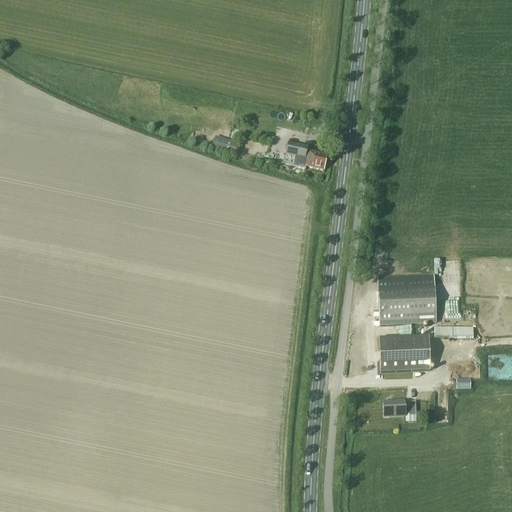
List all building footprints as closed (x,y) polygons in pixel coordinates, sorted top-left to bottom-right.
[(240,145),(215,138),(211,149),(237,157),(240,145)] [(308,149),(288,145),(285,156),(308,161),(306,168),(324,171),(327,156),(307,153),(308,149)] [(433,278),(376,281),(379,328),(435,325),(433,278)] [(472,338),(472,328),(433,328),(434,338),(472,338)] [(429,373),(428,338),(378,340),(379,375),(429,373)] [(470,390),(469,379),(455,380),(456,391),(470,390)] [(416,416),(414,401),(408,401),(408,406),(404,406),(404,402),(382,403),(383,418),(405,416),(405,415),(408,415),(409,417),(416,416)]
